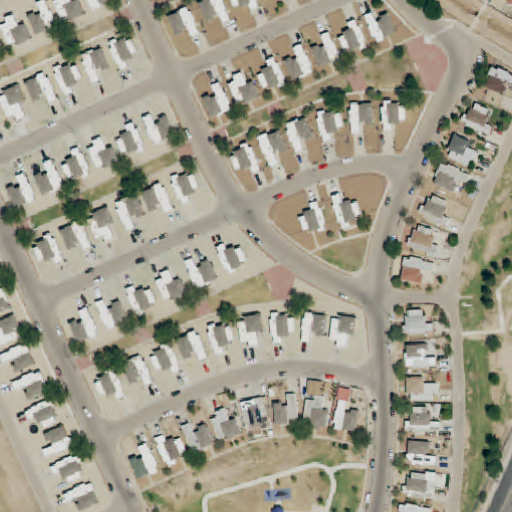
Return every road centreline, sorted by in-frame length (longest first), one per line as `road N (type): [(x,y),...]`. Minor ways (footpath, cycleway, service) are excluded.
road 1 (residential): [(0,215),(131,511),(383,485),(383,247),(463,64),(461,48)]
road 2 (residential): [(137,0),(208,158),(240,209),(332,284),(378,296)]
road 3 (residential): [(40,300),(310,176),(355,163),(410,171)]
road 4 (residential): [(0,157),(336,0)]
road 5 (residential): [(102,438),(190,394),(259,372),(320,369),(383,381)]
